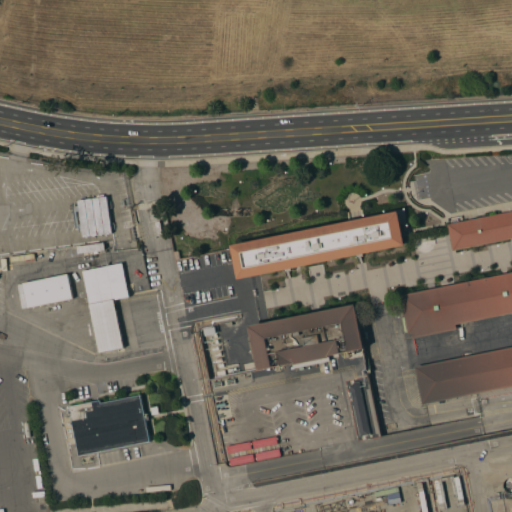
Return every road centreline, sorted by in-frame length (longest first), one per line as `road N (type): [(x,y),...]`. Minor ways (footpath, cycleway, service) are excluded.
road 1 (secondary): [(337,127),(143,138)]
road 2 (secondary): [(143,138),(0,117)]
